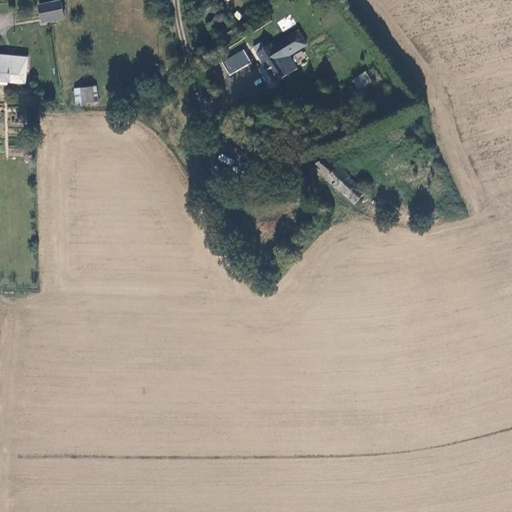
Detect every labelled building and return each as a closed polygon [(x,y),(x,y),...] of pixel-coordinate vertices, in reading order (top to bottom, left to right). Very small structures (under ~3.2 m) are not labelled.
[(42,10),(47,27),(68,21),(63,4),(42,10)] [(201,16),(222,47),(238,38),(225,18),(217,4),(201,16)] [(234,12),(225,18),(238,38),(245,34),(247,33),(234,12)] [(270,17),(265,13),(262,14),(260,16),(259,19),(259,23),(261,25),(264,25),(268,23),(269,21),(270,17)] [(249,40),(245,34),(238,38),(222,47),(233,63),(249,52),(248,51),(252,49),(247,42),(249,40)] [(276,85),(291,75),(286,67),(272,45),(265,50),(264,48),(259,51),(261,53),(257,55),(276,85)] [(31,57),(0,55),(0,79),(29,82),(31,57)] [(294,62),(286,67),(291,75),(291,78),(300,72),(294,62)] [(351,80),(359,91),(373,82),(365,71),(351,80)] [(101,106),(98,92),(88,94),(91,108),(101,106)] [(317,170),(328,180),(342,166),(327,153),(321,160),(317,155),(306,162),(300,168),(310,177),(317,170)] [(328,180),(359,205),(360,203),(370,191),(342,166),(328,180)] [(378,198),(370,191),(360,203),(371,207),(378,198)]
